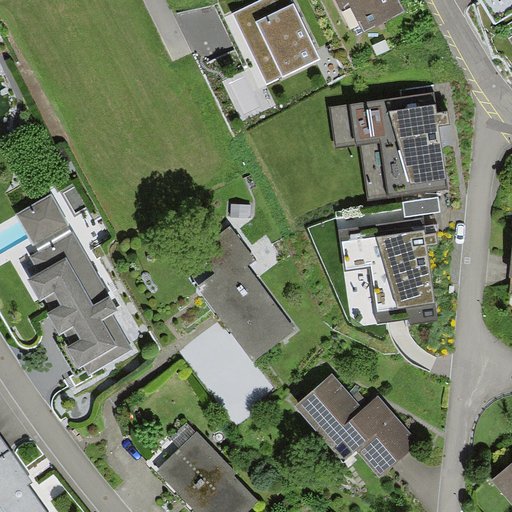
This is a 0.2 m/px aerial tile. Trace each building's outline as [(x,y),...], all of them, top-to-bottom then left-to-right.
[(292,0),(259,0),(233,13),(269,84),(321,58),(292,0)] [(332,0),(339,12),(342,11),(355,38),(406,14),(399,0),(332,0)] [(511,0),(481,0),(497,24),(511,15),(511,0)] [(409,96),(331,107),(337,149),(362,146),(368,201),(448,189),(439,120),(434,92),(409,96)] [(53,195),(16,213),(32,244),(69,226),(53,195)] [(439,198),(404,201),(406,216),(440,212),(439,198)] [(231,227),(197,252),(207,265),(192,275),(200,286),(198,288),(252,361),(295,330),(247,266),(256,260),(231,227)] [(425,230),(343,240),(347,268),(370,264),(377,310),(434,303),(431,275),(425,230)] [(40,274),(30,279),(42,301),(46,299),(53,312),(50,314),(61,334),(65,332),(73,345),(67,348),(78,367),(85,363),(90,373),(132,350),(113,315),(119,311),(75,233),(31,257),(40,274)] [(332,374),(296,404),(343,461),(355,451),(377,477),(417,444),(378,397),(362,410),(332,374)] [(236,473),(198,433),(157,472),(194,511),(244,511),(257,500),(234,476),(236,473)] [(35,484),(0,434),(0,511),(47,511),(30,487),(35,484)] [(511,461),(490,479),(511,505),(511,461)]
